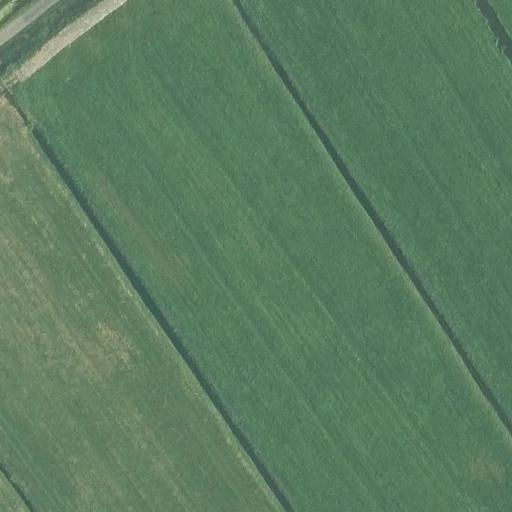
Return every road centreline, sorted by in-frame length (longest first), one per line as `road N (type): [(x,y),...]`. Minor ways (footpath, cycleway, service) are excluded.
road 1 (track): [(120,0),(0,94)]
road 2 (track): [(438,116),(359,0)]
